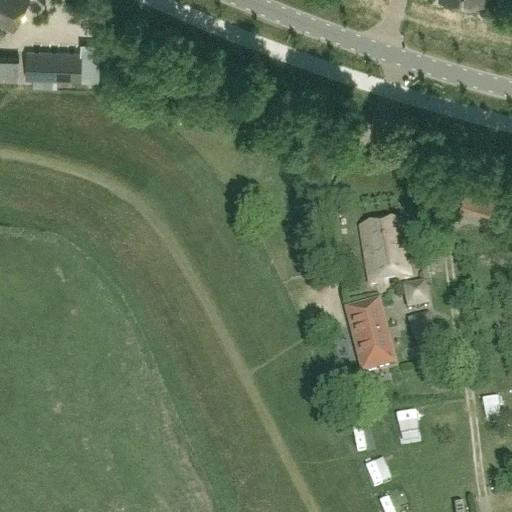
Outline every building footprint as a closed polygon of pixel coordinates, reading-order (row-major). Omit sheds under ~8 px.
[(0,0),(0,23),(14,30),(27,0),(0,0)] [(81,80),(81,53),(27,52),(26,78),(81,80)] [(511,195),(491,189),(483,213),(511,221),(511,195)] [(411,279),(401,222),(360,229),(370,286),(411,279)] [(403,289),(402,312),(424,313),(425,290),(403,289)] [(395,367),(379,303),(347,312),(362,375),(395,367)] [(484,415),(503,412),(501,401),(482,405),(484,415)] [(436,432),(457,429),(454,410),(433,413),(436,432)] [(492,470),(494,480),(511,477),(510,467),(492,470)] [(373,472),(364,475),(370,496),(380,493),(373,472)]
